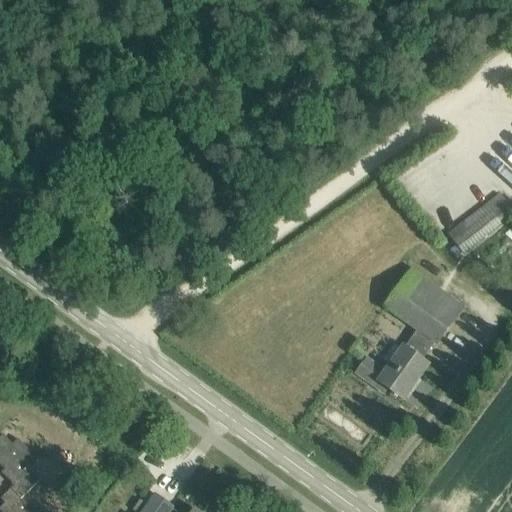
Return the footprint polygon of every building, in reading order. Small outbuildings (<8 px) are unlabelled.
[(408,194),(453,165),(442,147),(396,176),(408,194)] [(511,210),(500,195),(448,235),(461,252),(511,213),(511,210)] [(367,360),(357,373),(384,393),(387,389),(402,400),(427,365),(420,360),(433,341),(437,344),(462,309),(411,271),(385,307),(419,331),(410,344),(408,342),(402,351),(394,346),(383,360),(391,366),(386,373),(367,360)] [(0,473),(13,485),(10,488),(20,498),(25,493),(26,493),(38,481),(27,470),(37,459),(16,439),(11,444),(1,434),(0,435),(0,466),(3,469),(0,472),(0,473)] [(44,511),(26,493),(25,493),(20,498),(10,488),(0,498),(0,499),(4,503),(0,507),(0,511),(44,511)] [(196,511),(194,511),(193,511),(175,511),(171,509),(172,508),(155,496),(143,511),(196,511)]
